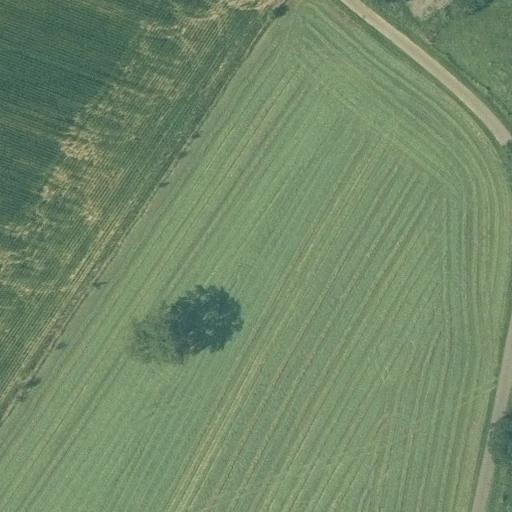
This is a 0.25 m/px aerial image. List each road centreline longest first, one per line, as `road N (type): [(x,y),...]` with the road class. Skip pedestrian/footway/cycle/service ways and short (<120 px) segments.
road 1 (unclassified): [(511,148),(460,91),(348,0)]
road 2 (unclassified): [(478,511),(511,350)]
